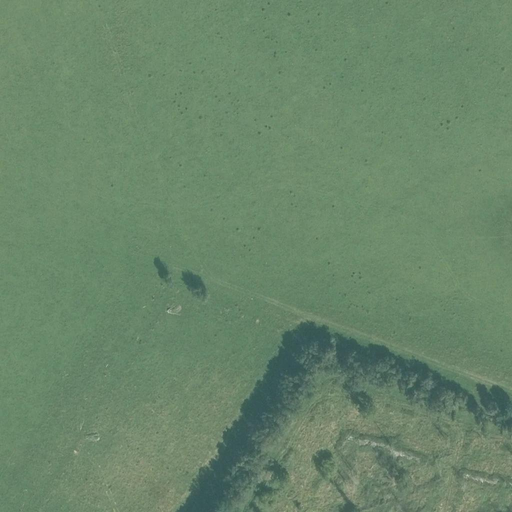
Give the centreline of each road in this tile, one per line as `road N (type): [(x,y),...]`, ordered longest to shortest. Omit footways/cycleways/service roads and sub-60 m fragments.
road 1 (track): [(188,511),(300,325)]
road 2 (track): [(459,377),(430,511)]
